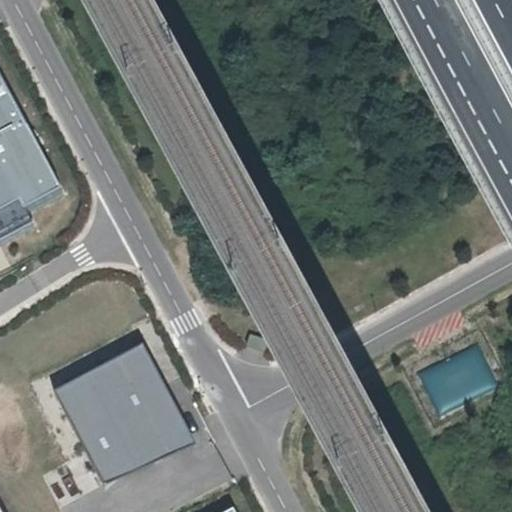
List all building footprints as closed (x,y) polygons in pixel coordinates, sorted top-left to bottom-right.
[(0,58),(0,239),(72,204),(0,58)] [(266,345),(249,339),(246,350),(263,355),(266,345)] [(436,413),(496,389),(479,347),(419,370),(436,413)] [(153,356),(67,400),(117,495),(203,451),(153,356)] [(11,511),(0,490),(0,511),(11,511)]
